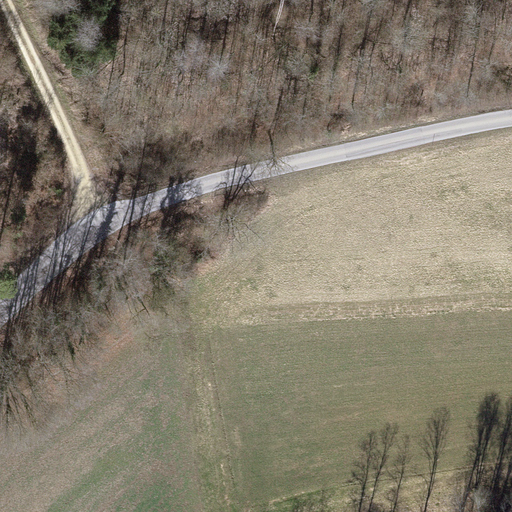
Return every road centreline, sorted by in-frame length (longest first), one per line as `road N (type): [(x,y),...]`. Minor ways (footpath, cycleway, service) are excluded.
road 1 (track): [(0,313),(78,241),(148,203),(511,118)]
road 2 (track): [(103,223),(4,0)]
